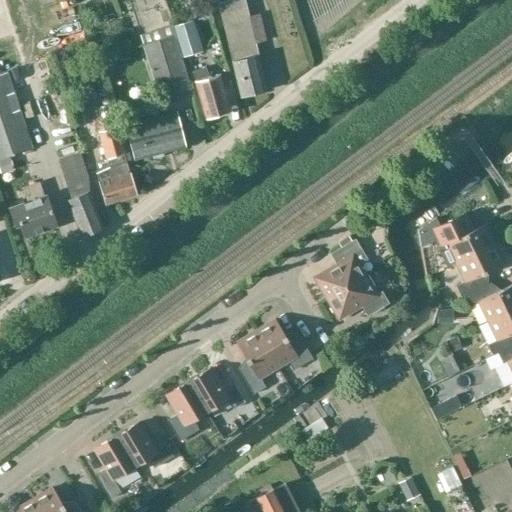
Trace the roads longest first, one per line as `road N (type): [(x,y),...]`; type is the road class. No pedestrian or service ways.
road 1 (residential): [(0,318),(344,55)]
road 2 (residential): [(0,493),(317,243)]
